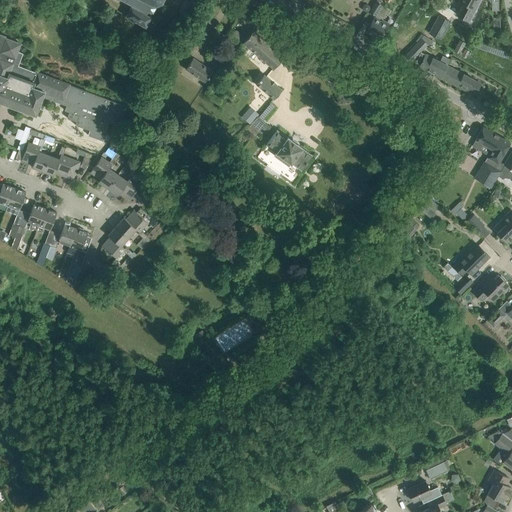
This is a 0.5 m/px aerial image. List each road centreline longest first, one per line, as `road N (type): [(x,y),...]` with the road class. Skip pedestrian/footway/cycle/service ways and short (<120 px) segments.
road 1 (tertiary): [(511,128),(277,0)]
road 2 (residential): [(104,222),(0,162)]
